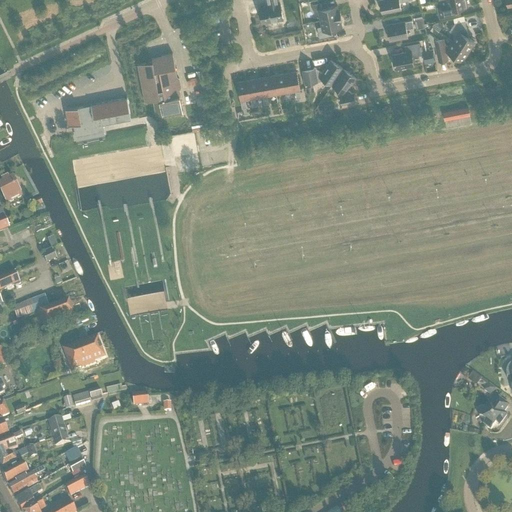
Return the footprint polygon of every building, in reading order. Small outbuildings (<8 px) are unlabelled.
[(261,7),(264,22),(283,18),(280,3),(279,3),(278,0),(266,0),(267,5),(261,7)] [(379,0),(382,13),(401,9),(399,1),(404,0),(379,0)] [(459,7),(467,6),(466,0),(439,0),(440,6),(437,7),(440,18),(460,13),(459,7)] [(319,14),(320,20),(341,15),(340,11),(338,11),(337,5),(326,7),(325,1),(312,4),(314,15),(319,14)] [(342,20),(341,15),(320,20),(322,26),(317,27),(319,37),(332,35),(331,29),(342,27),(340,21),(342,20)] [(456,35),(452,40),(468,51),(475,41),(468,37),(464,15),(453,17),(454,23),(449,31),(456,35)] [(408,36),(406,28),(413,27),(412,20),(386,25),(389,40),(408,36)] [(462,61),(468,51),(452,40),(448,46),(445,43),(443,37),(434,39),(439,60),(456,57),(462,61)] [(414,65),(412,56),(421,55),(419,42),(404,45),(406,51),(392,54),(395,69),(414,65)] [(161,55),(162,59),(138,64),(145,102),(153,100),(157,117),(162,116),(163,117),(183,113),(179,96),(177,96),(175,89),(179,89),(181,86),(179,78),(177,76),(175,67),(173,53),(161,55)] [(301,70),(304,84),(322,80),(323,79),(331,84),(342,68),(331,60),(322,72),(315,67),(301,70)] [(344,69),(332,85),(340,91),(339,92),(342,103),(355,101),(354,94),(347,89),(355,77),(344,69)] [(300,90),(297,71),(285,73),(288,92),(290,92),(295,91),(296,98),(301,97),(300,90)] [(290,92),(288,92),(285,73),(273,75),(276,94),(285,92),(286,100),(291,99),(290,92)] [(267,96),(276,94),(273,75),(261,77),(264,96),(262,97),(264,104),(269,103),(267,96)] [(261,77),(249,79),(252,98),(250,99),(252,106),(257,105),(255,98),(262,97),(264,96),(261,77)] [(245,100),(250,99),(252,98),(249,79),(237,82),(240,101),(240,100),(242,108),(247,107),(245,100)] [(127,97),(65,109),(69,126),(74,125),(76,135),(97,131),(96,126),(131,119),(130,114),(127,97)] [(443,112),(444,120),(459,117),(458,109),(443,112)] [(0,180),(0,188),(8,204),(23,197),(12,175),(0,180)] [(5,217),(0,219),(0,232),(10,229),(5,217)] [(45,255),(43,256),(47,264),(57,260),(53,251),(52,248),(44,251),(45,255)] [(0,290),(19,282),(15,272),(0,278),(0,290)] [(60,278),(54,280),(56,286),(62,283),(60,278)] [(13,308),(17,320),(49,308),(45,296),(13,308)] [(36,313),(42,329),(75,317),(69,301),(36,313)] [(44,333),(35,336),(37,342),(46,338),(44,333)] [(96,337),(86,340),(63,348),(72,373),(96,364),(96,362),(100,360),(101,361),(103,361),(102,359),(106,358),(96,337)] [(472,372),(469,376),(478,383),(481,379),(472,372)] [(496,389),(488,383),(483,391),(490,396),(496,389)] [(121,386),(106,389),(107,394),(108,394),(108,396),(117,394),(116,392),(122,391),(121,386)] [(89,392),(91,398),(101,395),(100,389),(89,392)] [(88,393),(72,397),(75,405),(90,401),(88,393)] [(147,393),(132,395),(134,407),(149,405),(147,393)] [(71,397),(63,399),(66,409),(74,407),(71,397)] [(507,415),(503,413),(508,406),(498,398),(488,411),(485,409),(479,417),(485,421),(483,425),(490,430),(495,424),(498,426),(507,415)] [(0,402),(0,418),(9,415),(3,401),(0,402)] [(23,406),(15,409),(17,414),(17,415),(26,412),(25,411),(23,406)] [(69,442),(61,418),(48,422),(56,447),(69,442)] [(0,438),(9,435),(3,421),(0,422),(0,438)] [(14,455),(14,454),(12,450),(17,448),(14,440),(22,437),(21,433),(12,436),(0,441),(0,462),(2,468),(17,460),(27,455),(24,449),(14,455)] [(33,446),(26,448),(30,459),(36,456),(35,452),(37,451),(35,445),(33,446)] [(68,454),(72,463),(81,458),(77,450),(68,454)] [(86,467),(82,459),(68,467),(73,474),(86,467)] [(29,474),(25,466),(23,463),(2,474),(8,486),(29,474)] [(32,473),(8,486),(14,498),(26,490),(38,484),(32,473)] [(80,478),(84,487),(89,484),(84,475),(80,478)] [(80,478),(75,480),(80,489),(84,487),(80,478)] [(80,489),(75,480),(70,483),(75,492),(80,489)] [(65,485),(70,494),(75,492),(70,483),(65,485)] [(42,491),(39,485),(28,492),(15,500),(22,511),(34,503),(31,497),(42,491)] [(76,511),(69,498),(54,506),(56,510),(52,511),(76,511)] [(39,511),(46,508),(41,500),(35,504),(22,511),(39,511)] [(337,507),(340,511),(351,511),(352,511),(346,502),(337,507)]
